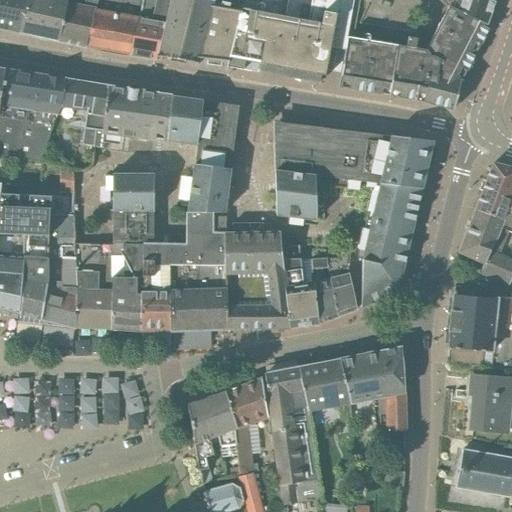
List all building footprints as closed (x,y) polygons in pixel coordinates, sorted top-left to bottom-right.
[(1,0),(0,5),(0,28),(20,33),(22,20),(27,0),(1,0)] [(69,4),(69,0),(27,0),(22,20),(20,33),(60,42),(69,4)] [(86,48),(96,10),(97,0),(69,0),(69,4),(60,42),(86,48)] [(97,0),(96,10),(86,48),(130,55),(145,2),(146,2),(146,0),(147,0),(150,1),(150,0),(97,0)] [(160,59),(174,0),(150,0),(150,1),(147,0),(146,0),(146,2),(145,2),(130,55),(160,59)] [(174,0),(160,59),(164,60),(169,61),(176,33),(179,34),(181,29),(182,23),(177,22),(182,0),(174,0)] [(235,43),(246,0),(245,0),(245,1),(243,0),(242,6),(208,0),(182,0),(177,22),(182,23),(181,29),(235,43)] [(246,0),(235,43),(228,67),(263,74),(265,63),(301,71),(313,1),(308,0),(246,0)] [(488,24),(497,0),(437,0),(444,6),(448,9),(488,24)] [(329,58),(339,6),(313,1),(301,71),(321,75),(326,76),(329,58)] [(487,31),(490,25),(488,24),(448,9),(446,12),(432,39),(427,49),(430,50),(467,69),(487,31)] [(235,43),(181,29),(179,34),(176,33),(169,61),(202,64),(228,67),(235,43)] [(415,49),(417,39),(408,38),(406,48),(415,49)] [(426,73),(421,72),(424,56),(376,48),(362,45),(348,43),(346,48),(339,87),(359,91),(417,100),(424,101),(454,110),(462,80),(467,69),(430,50),(426,73)] [(40,160),(54,124),(34,121),(41,77),(5,71),(0,104),(0,156),(19,157),(40,160)] [(54,124),(61,107),(65,80),(41,77),(34,121),(54,124)] [(103,131),(108,87),(65,80),(61,107),(62,107),(62,108),(80,110),(78,128),(84,129),(83,141),(96,142),(97,131),(103,131)] [(154,140),(159,94),(108,87),(103,131),(103,133),(154,140)] [(164,95),(159,94),(154,140),(160,140),(166,141),(166,130),(169,96),(164,95)] [(237,123),(240,106),(169,96),(166,130),(166,141),(197,145),(234,150),(237,123)] [(322,128),(284,123),(284,126),(274,126),(275,153),(319,152),(322,128)] [(381,184),(384,160),(387,136),(322,128),(319,152),(316,176),(336,179),(335,187),(359,190),(360,182),(381,184)] [(427,170),(433,142),(387,136),(384,160),(427,170)] [(231,171),(234,150),(197,145),(195,166),(231,171)] [(317,205),(316,176),(319,152),(275,153),(277,215),(296,218),(295,224),(316,226),(317,221),(325,221),(324,205),(317,205)] [(427,170),(384,160),(381,184),(374,214),(414,223),(427,170)] [(511,232),(511,206),(509,205),(511,196),(511,168),(493,163),(475,210),(501,219),(493,240),(499,242),(495,252),(500,254),(510,232),(511,232)] [(228,191),(231,171),(195,166),(192,184),(184,183),(184,185),(228,191)] [(76,244),(74,171),(73,170),(60,168),(60,190),(51,189),(47,289),(41,319),(74,328),(75,244),(76,244)] [(113,244),(142,244),(154,244),(154,175),(113,174),(113,244)] [(29,185),(4,183),(3,181),(0,201),(0,307),(20,313),(29,185)] [(188,213),(193,213),(200,213),(214,213),(225,212),(228,193),(228,191),(184,185),(184,187),(181,206),(189,207),(188,213)] [(41,319),(47,289),(51,189),(30,186),(29,205),(20,313),(41,319)] [(511,259),(500,254),(495,252),(499,242),(493,240),(501,219),(475,210),(459,252),(484,263),(479,274),(490,279),(488,286),(506,293),(511,281),(511,259)] [(188,246),(169,245),(170,290),(172,331),(201,331),(200,261),(200,213),(193,213),(188,213),(188,246)] [(214,238),(214,213),(200,213),(200,261),(226,261),(226,248),(226,217),(218,217),(218,237),(214,238)] [(363,261),(403,270),(414,223),(374,214),(365,250),(363,261)] [(227,234),(227,220),(227,217),(226,217),(226,248),(226,261),(264,260),(263,233),(263,224),(233,224),(233,234),(227,234)] [(264,260),(283,260),(281,233),(263,233),(264,260)] [(111,329),(112,284),(111,244),(76,244),(75,244),(74,328),(77,329),(111,329)] [(140,331),(142,244),(113,244),(111,244),(112,284),(111,329),(140,331)] [(172,331),(170,290),(169,245),(154,245),(154,244),(142,244),(140,331),(172,331)] [(298,246),(282,247),(283,260),(291,328),(319,324),(314,283),(312,259),(311,259),(311,260),(301,260),(298,246)] [(339,316),(357,309),(349,271),(351,252),(338,250),(338,258),(329,259),(330,263),(339,316)] [(330,263),(329,259),(325,259),(312,259),(314,283),(319,324),(339,316),(330,263)] [(264,260),(226,261),(227,272),(228,303),(228,330),(291,328),(283,260),(264,260)] [(201,331),(228,330),(226,261),(200,261),(201,331)] [(361,308),(399,290),(403,270),(363,261),(361,308)] [(495,299),(453,295),(447,364),(483,368),(485,352),(490,352),(491,355),(494,356),(500,298),(495,297),(495,299)] [(388,430),(387,396),(404,393),(402,348),(382,351),(386,389),(383,389),(383,397),(379,398),(379,399),(385,398),(386,427),(388,430)] [(351,405),(379,399),(379,398),(383,397),(383,389),(386,389),(382,351),(344,359),(351,405)] [(311,412),(351,405),(344,359),(303,367),(311,412)] [(283,510),(325,503),(308,412),(311,412),(303,367),(266,374),(266,378),(283,510)] [(58,438),(56,375),(15,376),(17,439),(58,438)] [(84,423),(86,438),(101,437),(97,375),(59,378),(63,424),(84,423)] [(510,433),(511,409),(511,380),(471,376),(469,394),(473,395),(470,429),(510,433)] [(121,377),(104,378),(105,425),(122,424),(121,377)] [(264,378),(226,392),(238,428),(234,430),(235,435),(236,446),(237,469),(252,470),(248,428),(270,420),(264,378)] [(220,448),(236,446),(235,435),(234,429),(238,428),(226,392),(206,400),(217,429),(217,438),(220,448)] [(388,443),(405,442),(404,393),(387,396),(388,430),(389,431),(388,443)] [(199,471),(209,469),(207,459),(215,457),(210,440),(217,438),(217,429),(206,400),(188,407),(195,455),(197,471),(199,471)] [(511,493),(511,461),(461,453),(456,484),(511,493)] [(213,482),(209,469),(199,471),(201,485),(213,482)] [(404,486),(404,473),(381,471),(380,484),(404,486)] [(264,511),(254,473),(239,478),(247,511),(264,511)] [(205,491),(211,511),(246,511),(244,501),(240,488),(232,483),(205,491)]
